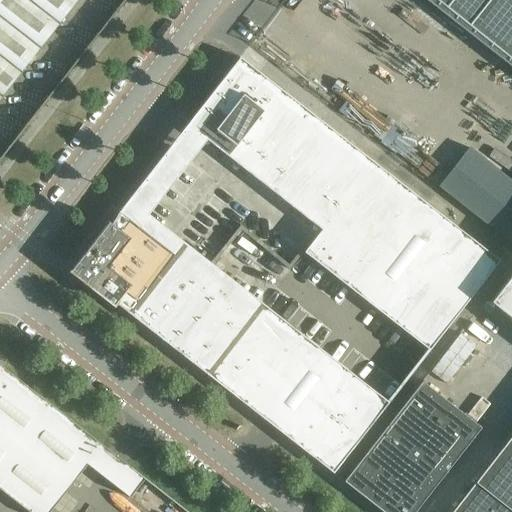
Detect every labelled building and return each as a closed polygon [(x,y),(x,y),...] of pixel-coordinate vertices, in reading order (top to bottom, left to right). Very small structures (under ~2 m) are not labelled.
[(0,0),(0,100),(78,0),(0,0)] [(511,0),(425,0),(511,68),(511,0)] [(237,146),(280,91),(281,90),(240,58),(196,114),(237,146)] [(282,126),(264,112),(237,146),(256,161),(282,126)] [(301,141),(282,126),(256,161),(274,176),(301,141)] [(320,156),(301,141),(274,176),(293,190),(320,156)] [(339,170),(320,156),(293,190),(312,205),(339,170)] [(400,219),(418,197),(374,163),(357,185),(400,219)] [(330,219),(339,208),(357,185),(339,170),(312,205),(330,219)] [(383,242),(400,219),(357,185),(339,208),(383,242)] [(365,264),(383,242),(339,208),(330,219),(322,230),(365,264)] [(254,316),(121,212),(120,211),(119,212),(112,224),(108,222),(73,268),(69,272),(115,308),(117,305),(208,376),(222,358),(236,340),(249,322),(254,316)] [(365,264),(322,230),(304,252),(348,286),(365,264)] [(500,261),(460,230),(443,253),(482,283),(500,261)] [(465,306),(482,283),(443,253),(425,275),(465,306)] [(511,274),(490,302),(511,319),(511,274)] [(465,306),(425,275),(408,297),(447,328),(465,306)] [(447,328),(408,297),(390,320),(430,351),(447,328)] [(263,305),(254,316),(249,322),(289,353),(303,335),(263,305)] [(289,353),(249,322),(236,340),(275,371),(289,353)] [(275,371),(236,340),(222,358),(261,389),(275,371)] [(261,389),(222,358),(208,376),(247,406),(261,389)] [(0,489),(29,511),(50,511),(102,446),(0,366),(0,489)] [(349,372),(336,390),(375,420),(389,403),(349,372)] [(415,511),(481,428),(422,382),(344,482),(382,511),(415,511)] [(361,438),(375,420),(336,390),(322,407),(361,438)] [(361,438),(322,407),(308,425),(347,456),(361,438)] [(347,456),(308,425),(294,443),(333,474),(347,456)] [(511,511),(511,435),(452,511),(511,511)] [(130,498),(145,479),(130,467),(115,487),(130,498)]
